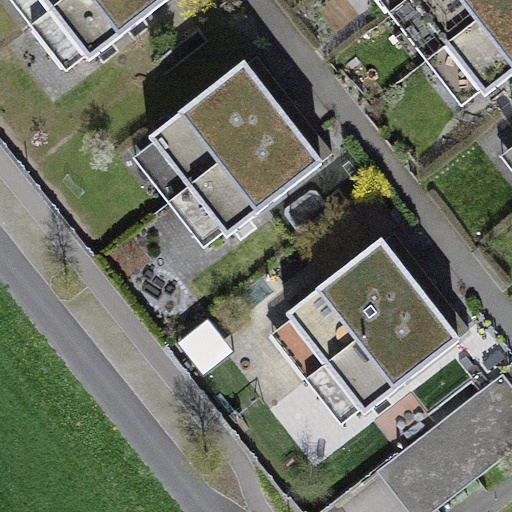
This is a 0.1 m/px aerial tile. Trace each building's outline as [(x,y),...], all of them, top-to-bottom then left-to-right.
[(11,0),(70,79),(177,0),(11,0)] [(511,0),(411,0),(491,103),(511,87),(511,0)] [(256,70),(149,149),(223,248),(330,169),(256,70)] [(393,252),(287,331),(364,433),(470,355),(393,252)] [(441,511),(511,456),(511,395),(503,384),(385,477),(405,501),(412,511),(441,511)]
